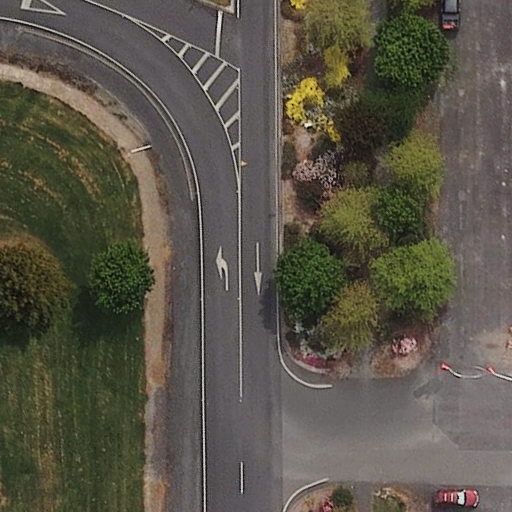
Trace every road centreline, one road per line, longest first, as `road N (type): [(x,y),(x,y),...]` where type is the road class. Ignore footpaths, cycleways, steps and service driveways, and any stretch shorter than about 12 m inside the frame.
road 1 (tertiary): [(243,511),(247,82)]
road 2 (tertiary): [(247,82),(86,0)]
